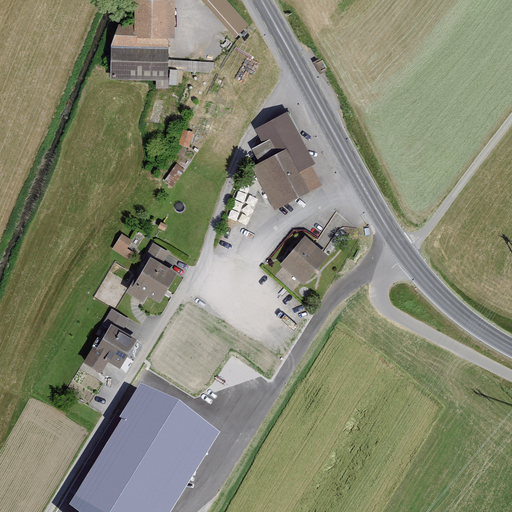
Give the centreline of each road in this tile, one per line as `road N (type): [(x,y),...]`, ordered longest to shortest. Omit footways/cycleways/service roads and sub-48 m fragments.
road 1 (secondary): [(511,346),(418,273),(261,0)]
road 2 (unknown): [(199,269),(233,270),(277,230),(364,185)]
